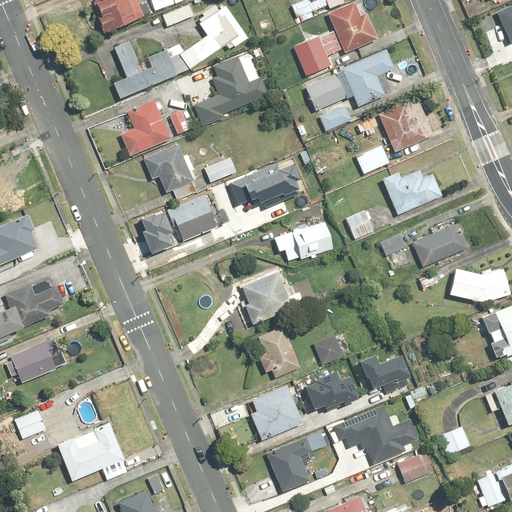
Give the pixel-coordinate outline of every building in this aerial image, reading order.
[(98,17),(105,32),(148,13),(141,0),(97,0),(104,14),(98,17)] [(295,43),(310,76),(338,63),(335,56),(380,37),(369,10),(363,12),(358,0),(328,13),(334,26),(295,43)] [(189,4),(160,15),(165,28),(194,17),(189,4)] [(181,53),(191,68),(244,31),(224,4),(200,21),(209,33),(181,53)] [(511,38),(511,6),(497,13),(508,40),(511,38)] [(418,33),(408,37),(424,77),(434,73),(418,33)] [(114,79),(121,96),(181,73),(170,46),(149,54),(153,64),(144,67),(133,37),(115,44),(127,74),(114,79)] [(388,45),(342,65),(358,103),(386,91),(379,75),(397,67),(388,45)] [(195,102),(204,126),(230,116),(228,111),(269,95),(252,49),(210,66),(220,92),(195,102)] [(337,71),(305,86),(317,110),(349,95),(337,71)] [(378,111),(395,152),(439,134),(421,93),(378,111)] [(122,131),(131,153),(173,137),(157,97),(128,108),(135,126),(122,131)] [(347,103),(320,115),(326,130),(354,119),(347,103)] [(171,115),(178,133),(191,127),(184,110),(171,115)] [(375,125),(372,117),(353,125),(357,134),(364,131),(366,135),(374,132),(372,126),(375,125)] [(185,139),(144,155),(154,179),(161,176),(167,192),(174,189),(178,199),(205,189),(185,139)] [(385,141),(357,153),(365,173),(393,161),(385,141)] [(232,154),(205,165),(212,181),(239,171),(232,154)] [(27,205),(8,155),(0,158),(0,200),(5,199),(10,212),(27,205)] [(275,163),(227,182),(236,204),(252,197),(254,200),(264,196),(267,202),(297,190),(292,177),(294,176),(289,163),(277,168),(275,163)] [(402,168),(383,176),(399,213),(445,194),(435,170),(425,175),(422,167),(405,174),(402,168)] [(210,191),(173,205),(185,237),(223,222),(210,191)] [(344,216),(353,237),(375,228),(366,207),(344,216)] [(166,210),(142,219),(146,230),(143,231),(152,254),(174,246),(169,233),(174,231),(166,210)] [(29,211),(0,222),(0,263),(43,247),(29,211)] [(56,213),(46,217),(56,237),(65,232),(56,213)] [(337,247),(325,218),(277,237),(282,250),(295,245),(301,260),(337,247)] [(459,221),(413,240),(424,266),(470,247),(459,221)] [(380,240),(386,253),(409,243),(403,230),(380,240)] [(489,270),(456,263),(450,292),(491,300),(511,293),(511,281),(506,264),(489,270)] [(237,285),(252,323),(295,306),(281,268),(237,285)] [(420,289),(437,282),(433,272),(416,279),(420,289)] [(0,305),(0,343),(19,336),(16,327),(54,312),(52,307),(67,301),(59,280),(38,289),(35,280),(4,293),(7,302),(0,305)] [(511,302),(492,311),(509,355),(511,354),(511,302)] [(285,323),(259,333),(266,350),(260,353),(267,372),(273,369),(276,377),(303,367),(285,323)] [(338,334),(313,344),(321,364),(346,355),(338,334)] [(53,338),(13,354),(23,380),(64,364),(53,338)] [(374,352),(357,359),(369,387),(382,382),(386,390),(408,381),(405,375),(408,373),(399,352),(378,361),(374,352)] [(303,384),(311,405),(323,400),(324,405),(341,398),(343,401),(357,395),(348,372),(339,376),(335,367),(311,377),(313,380),(303,384)] [(511,378),(493,385),(508,423),(511,421),(511,378)] [(290,381),(249,397),(264,436),(294,424),(298,435),(317,427),(312,414),(305,417),(290,381)] [(424,386),(401,395),(408,411),(417,408),(415,403),(428,397),(424,386)] [(384,402),(332,425),(339,440),(346,437),(349,443),(359,439),(361,443),(365,442),(374,463),(407,448),(405,444),(420,437),(410,413),(392,421),(384,402)] [(42,411),(17,420),(24,438),(49,428),(42,411)] [(111,418),(59,438),(75,478),(104,466),(109,478),(132,469),(111,418)] [(438,432),(446,454),(472,445),(464,423),(438,432)] [(311,433),(267,450),(286,499),(318,487),(305,454),(317,449),(311,433)] [(397,464),(404,483),(437,471),(430,452),(397,464)] [(511,461),(477,478),(490,508),(511,498),(511,461)] [(117,499),(121,511),(160,511),(150,486),(117,499)] [(370,511),(363,492),(312,511),(370,511)]
